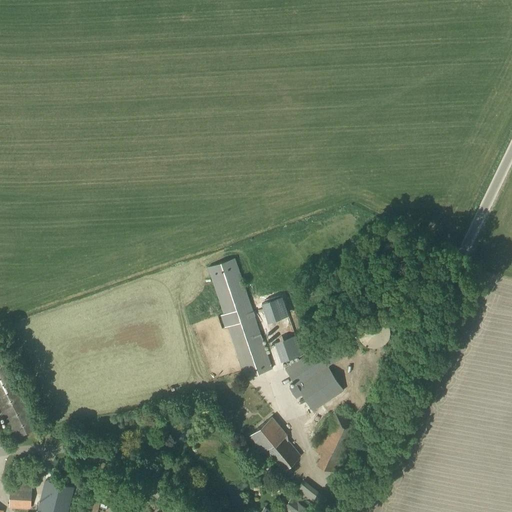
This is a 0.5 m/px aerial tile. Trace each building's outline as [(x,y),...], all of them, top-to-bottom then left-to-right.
[(245,377),(267,370),(272,368),(235,258),(208,267),(245,377)] [(377,346),(383,344),(387,341),(389,337),(390,331),(389,325),(386,319),(383,316),(377,315),(371,315),(366,316),(363,320),(360,324),(359,328),(358,331),(358,334),(360,339),(362,340),(363,341),(366,344),(371,346),(377,346)] [(313,411),(345,391),(330,369),(336,366),(334,363),(354,349),(343,332),(285,368),(295,383),(289,387),(296,398),(298,397),(300,401),(304,398),(313,411)] [(0,411),(1,411),(15,439),(40,426),(0,344),(0,411)] [(336,473),(360,422),(334,410),(315,450),(322,453),(316,463),(336,473)] [(301,455),(284,436),(287,434),(272,416),(250,435),(263,451),(265,450),(282,471),(301,455)] [(117,502),(125,482),(102,473),(94,492),(117,502)] [(31,509),(32,480),(11,479),(9,507),(31,509)] [(68,511),(75,487),(44,480),(36,511),(68,511)] [(283,487),(276,480),(270,485),(271,487),(272,485),(278,491),(283,487)] [(298,502),(291,497),(285,506),(292,511),(291,511),(303,511),(306,509),(307,507),(298,501),(298,502)]
